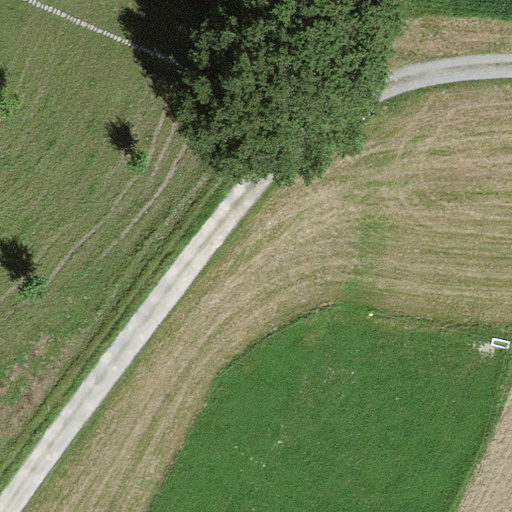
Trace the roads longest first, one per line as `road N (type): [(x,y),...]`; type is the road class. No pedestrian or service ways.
road 1 (track): [(304,123),(98,374),(4,511)]
road 2 (track): [(511,72),(404,72),(304,123)]
